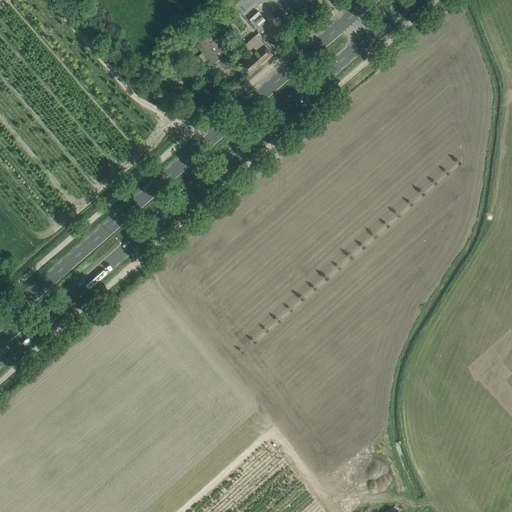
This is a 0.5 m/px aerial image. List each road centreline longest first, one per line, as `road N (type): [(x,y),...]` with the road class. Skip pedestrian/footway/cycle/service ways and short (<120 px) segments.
road 1 (primary): [(0,359),(412,0)]
road 2 (primary): [(374,0),(0,325)]
